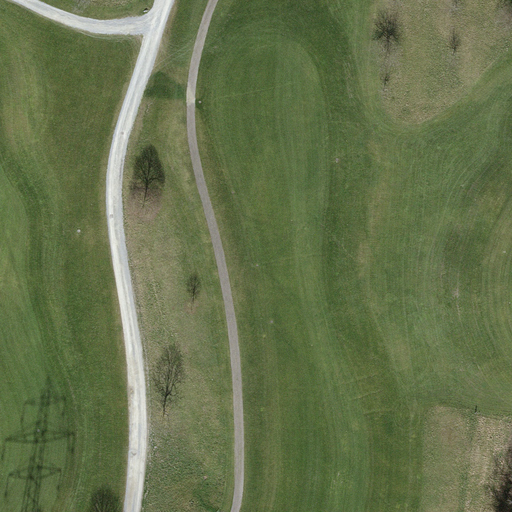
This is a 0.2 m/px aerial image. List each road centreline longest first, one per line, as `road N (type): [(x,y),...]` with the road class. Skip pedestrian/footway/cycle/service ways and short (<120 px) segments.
road 1 (track): [(166,0),(116,174),(138,409),(132,511)]
road 2 (track): [(161,18),(90,24),(25,0)]
